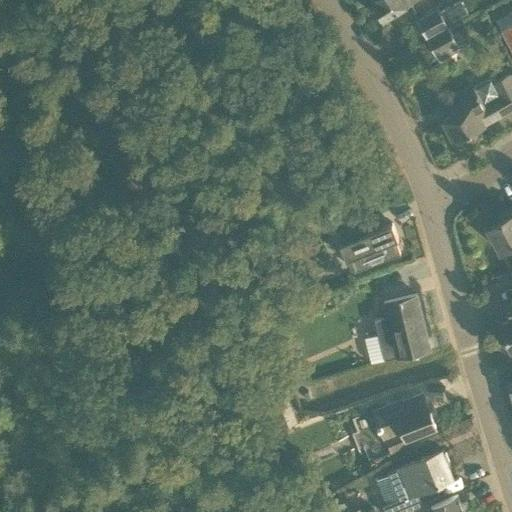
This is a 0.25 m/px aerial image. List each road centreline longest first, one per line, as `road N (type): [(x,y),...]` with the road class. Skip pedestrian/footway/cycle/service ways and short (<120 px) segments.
road 1 (tertiary): [(511,484),(431,206)]
road 2 (tertiary): [(431,206),(389,111),(323,0)]
